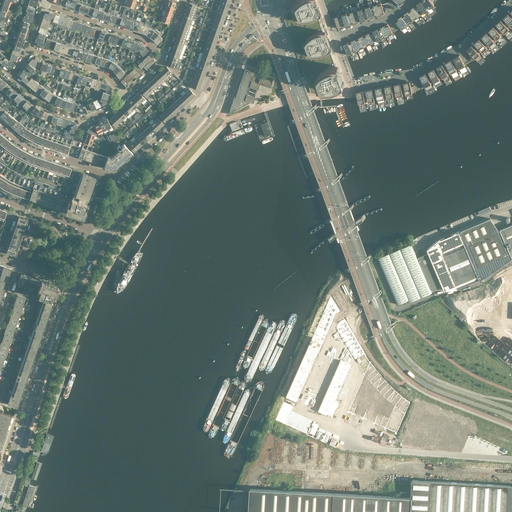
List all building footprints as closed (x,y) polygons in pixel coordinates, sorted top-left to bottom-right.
[(80,3),(78,11),(82,12),(85,5),(85,3),(86,0),(84,0),(84,2),(81,1),(80,3)] [(128,0),(126,6),(129,7),(133,8),(135,9),(137,6),(138,6),(139,4),(138,4),(139,4),(135,3),(128,0)] [(311,0),(298,0),(297,1),(295,2),(294,3),(292,5),(291,6),(290,8),(289,9),(288,10),(287,12),(287,13),(285,16),(286,18),(283,19),(284,20),(309,89),(319,86),(320,88),(322,89),(324,89),(327,90),(329,90),(330,90),(331,90),(333,89),(334,89),(335,89),(337,88),(338,88),(339,88),(339,87),(340,87),(341,86),(342,85),(342,84),(336,67),(311,0)] [(429,0),(422,0),(420,1),(427,11),(434,6),(429,0)] [(414,6),(421,16),(427,11),(420,1),(414,6)] [(89,7),(87,14),(91,15),(95,5),(91,3),(90,5),(89,7)] [(99,7),(96,17),(100,19),(103,11),(104,7),(105,6),(106,4),(104,3),(103,5),(102,8),(99,7)] [(162,3),(160,9),(164,10),(172,13),(172,12),(174,7),(162,3)] [(376,17),(384,14),(381,3),(373,6),(376,17)] [(2,4),(0,8),(7,11),(10,12),(11,10),(8,9),(9,7),(2,4)] [(95,5),(91,15),(96,17),(99,7),(100,6),(95,5)] [(373,6),(365,8),(368,19),(376,17),(373,6)] [(414,20),(421,16),(414,6),(407,11),(414,20)] [(365,8),(357,10),(361,21),(368,19),(365,8)] [(108,13),(105,20),(110,22),(113,12),(113,11),(110,10),(109,10),(108,13)] [(357,10),(350,13),(353,24),(361,21),(357,10)] [(408,25),(414,20),(407,11),(401,16),(408,25)] [(23,17),(22,20),(30,23),(32,17),(24,15),(19,13),(18,13),(17,15),(23,17)] [(117,16),(114,23),(119,25),(121,18),(123,14),(120,13),(119,17),(117,16)] [(350,13),(342,15),(345,26),(353,24),(350,13)] [(0,20),(4,22),(7,23),(9,18),(6,17),(0,14),(0,20)] [(121,18),(119,25),(123,26),(126,19),(127,17),(127,16),(123,14),(121,18)] [(511,18),(508,14),(502,18),(506,22),(504,24),(508,29),(510,27),(511,28),(511,26),(511,18)] [(342,15),(334,18),(337,29),(345,26),(342,15)] [(401,16),(394,21),(401,30),(408,25),(401,16)] [(69,19),(64,18),(61,28),(63,28),(62,30),(65,31),(69,19)] [(131,18),(128,28),(132,29),(136,20),(131,18)] [(136,20),(132,29),(137,31),(139,24),(140,21),(136,20)] [(500,20),(495,24),(499,28),(497,30),(501,35),(503,33),(504,34),(509,30),(508,29),(504,24),(500,20)] [(139,24),(137,31),(141,33),(144,26),(145,23),(140,21),(139,24)] [(144,26),(141,33),(146,34),(149,28),(150,26),(145,23),(144,26)] [(385,38),(393,34),(388,24),(380,28),(385,38)] [(19,28),(19,31),(26,33),(28,28),(21,25),(19,25),(18,27),(19,28)] [(149,28),(146,34),(150,37),(154,31),(156,29),(151,25),(149,28)] [(493,26),(488,31),(491,35),(489,36),(494,42),(496,40),(502,36),(501,35),(497,30),(493,26)] [(40,27),(38,31),(48,35),(50,35),(50,33),(46,32),(47,30),(40,27)] [(380,28),(373,31),(378,41),(385,38),(380,28)] [(154,31),(150,37),(153,40),(158,35),(162,31),(160,30),(159,31),(156,29),(154,31)] [(38,31),(37,36),(44,39),(46,40),(47,38),(48,35),(38,31)] [(158,35),(153,40),(157,44),(162,39),(161,37),(164,33),(162,31),(158,35)] [(373,31),(365,34),(370,45),(378,41),(373,31)] [(105,32),(103,39),(101,44),(103,44),(105,40),(107,40),(110,33),(105,32)] [(179,32),(177,36),(185,39),(187,40),(189,35),(187,35),(179,32)] [(12,36),(12,38),(23,42),(25,38),(18,35),(12,33),(11,36),(12,36)] [(489,36),(486,33),(481,37),(484,41),(482,43),(487,48),(489,46),(489,47),(494,42),(489,36)] [(53,36),(49,47),(54,49),(57,38),(55,37),(55,35),(53,34),(53,36)] [(365,34),(358,38),(363,48),(370,45),(365,34)] [(45,44),(44,46),(49,47),(53,36),(51,35),(49,39),(47,38),(46,40),(45,44)] [(37,36),(35,41),(39,42),(38,44),(43,46),(44,44),(44,42),(43,42),(44,39),(37,36)] [(66,42),(63,52),(67,53),(71,42),(72,38),(70,37),(68,43),(66,42)] [(12,38),(10,43),(22,47),(23,42),(12,38)] [(57,38),(54,49),(58,50),(62,40),(57,38)] [(358,38),(351,41),(356,52),(363,48),(358,38)] [(482,43),(479,39),(474,43),(477,47),(475,49),(479,54),(481,52),(482,53),(487,49),(487,48),(482,43)] [(62,40),(58,50),(63,52),(66,42),(66,41),(62,40)] [(348,55),(356,52),(351,41),(343,45),(348,55)] [(13,48),(13,49),(20,51),(22,47),(14,44),(10,43),(10,44),(9,44),(8,46),(13,48)] [(137,43),(134,50),(138,51),(139,53),(141,51),(145,47),(143,45),(137,43)] [(75,45),(72,55),(76,57),(80,45),(76,44),(75,45)] [(475,49),(471,45),(466,50),(470,54),(468,55),(467,55),(472,61),(474,59),(475,59),(480,55),(479,54),(475,49)] [(89,49),(85,60),(90,61),(92,54),(94,50),(92,49),(92,47),(90,47),(89,49)] [(138,54),(137,55),(140,58),(141,57),(142,56),(148,51),(145,47),(141,51),(139,53),(138,54)] [(83,51),(81,58),(85,60),(89,49),(87,48),(85,52),(83,51)] [(92,54),(90,61),(95,63),(98,52),(96,51),(95,55),(92,54)] [(101,57),(99,64),(104,66),(106,59),(107,55),(105,54),(104,58),(101,57)] [(119,79),(120,81),(126,87),(140,75),(139,74),(141,72),(155,59),(150,54),(145,58),(138,64),(137,64),(133,68),(134,69),(127,75),(125,77),(123,74),(119,77),(120,78),(119,79)] [(106,59),(104,66),(108,68),(111,61),(113,59),(113,58),(110,57),(107,55),(106,59)] [(459,55),(453,58),(455,63),(453,64),(456,70),(459,69),(459,70),(465,66),(459,55)] [(170,56),(168,61),(177,64),(179,58),(170,56)] [(6,57),(1,63),(5,66),(7,68),(7,67),(8,66),(9,66),(12,63),(14,64),(17,61),(15,60),(14,60),(9,59),(10,58),(7,58),(6,57)] [(32,59),(29,63),(35,68),(35,67),(36,68),(36,67),(38,65),(39,65),(40,62),(40,61),(40,60),(35,58),(35,60),(32,59)] [(111,61),(108,68),(112,70),(116,64),(119,61),(117,60),(117,61),(113,59),(111,61)] [(453,64),(451,60),(445,63),(447,67),(445,69),(448,75),(450,73),(451,74),(457,71),(456,70),(453,64)] [(40,69),(42,70),(41,74),(38,74),(38,75),(42,77),(43,76),(45,71),(47,63),(42,62),(42,61),(42,62),(40,68),(40,69)] [(116,64),(112,70),(115,73),(116,74),(121,68),(119,66),(121,63),(119,61),(116,64)] [(168,61),(167,65),(175,68),(179,70),(180,65),(177,64),(168,61)] [(29,63),(26,67),(34,74),(35,74),(36,72),(34,71),(35,69),(35,68),(29,63)] [(47,63),(45,71),(43,76),(42,77),(45,78),(47,71),(49,72),(51,65),(47,63)] [(442,64),(436,67),(439,72),(436,73),(439,79),(442,78),(442,79),(448,75),(445,69),(442,64)] [(26,67),(23,71),(27,74),(28,75),(31,78),(34,74),(26,67)] [(166,67),(163,70),(169,76),(172,73),(166,67)] [(123,74),(125,73),(121,68),(116,74),(119,77),(123,74)] [(235,96),(234,96),(228,114),(245,104),(246,105),(248,104),(247,103),(248,103),(250,104),(251,102),(253,103),(254,99),(255,100),(256,97),(255,97),(254,97),(255,93),(256,93),(257,93),(255,93),(257,89),(259,84),(269,87),(272,80),(273,80),(274,78),(273,78),(260,73),(259,74),(258,74),(258,75),(253,73),(253,72),(243,69),(245,69),(235,96)] [(434,69),(428,72),(430,76),(428,78),(431,84),(433,82),(434,83),(440,80),(439,79),(436,73),(434,69)] [(163,70),(159,74),(165,80),(169,76),(163,70)] [(28,75),(23,71),(23,72),(20,75),(23,78),(21,79),(26,83),(29,80),(26,78),(28,75)] [(70,71),(67,78),(69,79),(68,84),(65,83),(65,85),(69,87),(72,80),(74,73),(70,71)] [(425,73),(419,76),(422,81),(419,82),(422,89),(423,89),(422,88),(425,87),(425,88),(431,85),(431,84),(428,78),(425,73)] [(79,74),(76,81),(75,84),(80,86),(81,83),(83,76),(79,74)] [(159,74),(155,77),(161,84),(165,80),(159,74)] [(85,85),(84,88),(89,90),(90,86),(92,79),(88,77),(85,85)] [(155,77),(151,81),(157,87),(161,84),(155,77)] [(29,80),(26,83),(30,87),(35,81),(31,78),(29,80)] [(285,89),(283,90),(284,93),(286,98),(306,91),(303,84),(303,82),(301,78),(300,79),(295,82),(294,83),(289,86),(288,87),(285,89)] [(97,80),(94,88),(93,91),(98,92),(99,89),(100,87),(100,88),(102,82),(97,80)] [(35,81),(30,87),(34,90),(39,84),(35,81)] [(151,81),(147,84),(153,91),(157,87),(151,81)] [(410,81),(403,83),(404,88),(405,94),(405,95),(412,94),(412,93),(415,93),(414,85),(413,85),(413,86),(411,86),(410,81)] [(39,84),(34,90),(39,94),(47,84),(48,83),(47,82),(44,85),(44,84),(42,86),(40,84),(39,84)] [(102,82),(100,88),(103,88),(106,89),(105,92),(110,94),(111,92),(107,84),(102,82)] [(6,83),(1,89),(0,89),(0,93),(2,91),(5,93),(10,87),(6,83)] [(400,83),(394,85),(395,90),(396,96),(396,97),(403,96),(403,95),(405,94),(404,88),(401,88),(400,83)] [(47,84),(39,94),(44,97),(48,90),(48,91),(51,88),(47,84)] [(147,84),(144,88),(150,94),(153,91),(147,84)] [(391,85),(384,86),(385,91),(386,98),(387,99),(393,98),(393,97),(396,96),(395,90),(392,90),(391,85)] [(10,87),(5,93),(7,95),(5,97),(7,98),(14,90),(10,87)] [(381,87),(375,88),(376,93),(377,100),(377,101),(384,100),(384,99),(386,98),(385,91),(382,92),(381,87)] [(144,88),(140,91),(146,98),(150,94),(144,88)] [(53,94),(49,101),(54,103),(57,96),(55,95),(57,90),(55,89),(54,92),(53,94)] [(189,89),(185,92),(191,98),(195,95),(189,89)] [(372,89),(365,90),(366,95),(368,102),(368,103),(374,101),(377,100),(376,93),(373,94),(372,89)] [(14,90),(7,99),(8,100),(11,102),(13,100),(18,93),(14,90)] [(48,90),(44,97),(49,101),(53,94),(48,91),(48,90)] [(363,91),(356,92),(358,104),(365,103),(365,102),(368,102),(366,95),(364,96),(363,91)] [(139,92),(135,96),(141,102),(145,99),(139,92)] [(185,92),(182,95),(188,102),(191,98),(185,92)] [(18,93),(13,100),(15,101),(14,103),(16,105),(17,103),(22,97),(18,93)] [(62,98),(59,106),(64,107),(67,100),(68,97),(63,95),(62,98)] [(182,95),(178,99),(184,105),(188,102),(182,95)] [(57,96),(54,103),(59,106),(62,98),(57,96)] [(72,102),(69,109),(75,111),(78,104),(77,103),(74,102),(76,97),(74,96),(72,102)] [(135,96),(131,99),(137,106),(141,102),(135,96)] [(22,97),(17,103),(21,106),(22,106),(27,100),(26,100),(22,97)] [(91,97),(87,100),(92,110),(96,108),(91,98),(91,97)] [(94,97),(91,98),(96,108),(100,105),(98,101),(97,99),(96,100),(94,97)] [(100,100),(98,101),(100,105),(108,102),(109,99),(101,97),(100,100)] [(86,102),(83,103),(88,112),(92,110),(87,100),(86,98),(84,99),(86,102)] [(137,106),(131,99),(128,103),(133,109),(137,106)] [(178,99),(174,103),(180,109),(184,105),(178,99)] [(20,110),(18,113),(19,114),(21,115),(26,109),(31,103),(27,100),(22,106),(24,108),(21,111),(20,110)] [(78,104),(75,111),(79,112),(82,113),(84,113),(85,114),(85,113),(85,114),(86,113),(88,112),(83,103),(83,104),(82,104),(82,103),(79,102),(78,104)] [(31,103),(26,109),(30,113),(31,112),(36,105),(35,106),(31,103)] [(128,103),(124,106),(131,114),(134,110),(133,109),(128,103)] [(174,103),(170,106),(176,113),(180,109),(174,103)] [(0,107),(0,106),(0,115),(4,110),(6,108),(7,107),(9,105),(7,104),(4,107),(2,109),(0,107)] [(36,105),(31,112),(35,115),(40,109),(36,105)] [(124,106),(120,110),(126,116),(127,117),(131,114),(124,106)] [(170,106),(166,110),(172,116),(176,113),(170,106)] [(4,110),(0,115),(0,117),(3,120),(9,114),(6,112),(8,110),(6,108),(4,110)] [(40,109),(35,115),(40,118),(44,111),(40,109)] [(120,110),(116,113),(122,120),(126,116),(120,110)] [(166,110),(163,113),(169,120),(172,116),(166,110)] [(44,111),(40,118),(46,120),(48,112),(44,111)] [(54,114),(48,112),(46,120),(43,127),(45,128),(48,121),(51,122),(54,114)] [(116,113),(113,117),(119,123),(122,120),(116,113)] [(163,113),(159,117),(165,123),(169,120),(163,113)] [(9,114),(3,120),(7,123),(13,117),(9,114)] [(152,119),(154,121),(160,128),(164,124),(156,116),(152,119)] [(13,117),(7,123),(11,127),(17,120),(13,117)] [(17,120),(11,127),(15,130),(21,124),(25,118),(23,117),(19,122),(17,120)] [(113,117),(109,120),(115,127),(119,123),(113,117)] [(21,124),(15,130),(20,133),(24,127),(25,127),(22,125),(27,120),(25,118),(21,124)] [(111,127),(107,118),(102,120),(107,129),(111,127)] [(66,124),(65,127),(66,127),(68,128),(76,123),(75,122),(71,120),(70,120),(68,119),(66,124)] [(102,120),(98,122),(102,130),(103,131),(107,129),(102,120)] [(154,121),(150,125),(156,131),(160,128),(154,121)] [(236,121),(229,124),(232,131),(239,129),(236,121)] [(99,123),(94,126),(98,133),(103,131),(102,130),(98,122),(99,123)] [(67,128),(67,130),(69,131),(74,132),(77,125),(76,123),(68,128),(67,128)] [(88,129),(87,132),(95,134),(98,133),(94,126),(94,125),(90,126),(91,127),(88,129)] [(150,125),(147,128),(153,135),(156,131),(150,125)] [(24,127),(20,133),(24,136),(28,130),(29,128),(26,126),(24,127)] [(29,128),(24,136),(29,139),(34,131),(29,128)] [(147,128),(143,132),(149,138),(153,135),(147,128)] [(34,131),(29,139),(34,141),(37,135),(38,133),(34,131)] [(143,132),(139,135),(145,141),(149,138),(143,132)] [(37,135),(34,141),(39,144),(42,135),(38,133),(37,135)] [(134,137),(135,139),(141,145),(145,141),(139,135),(138,133),(134,137)] [(117,137),(104,149),(107,150),(119,139),(117,137)] [(135,139),(132,142),(138,148),(141,145),(135,139)] [(1,148),(5,151),(11,143),(7,140),(1,148)] [(130,140),(126,144),(134,152),(138,148),(132,142),(130,140)] [(11,143),(5,151),(10,154),(15,146),(11,143)] [(107,157),(104,166),(111,169),(117,167),(117,168),(125,160),(125,159),(129,155),(129,156),(132,153),(124,144),(121,146),(119,145),(118,145),(117,146),(117,147),(119,149),(110,157),(108,156),(107,157)] [(20,149),(15,146),(10,154),(15,157),(20,149)] [(20,149),(15,157),(20,160),(24,151),(20,149)] [(24,151),(21,158),(20,160),(24,162),(29,154),(24,151)] [(29,154),(24,162),(30,165),(30,163),(33,156),(29,154)] [(33,156),(30,165),(35,166),(38,157),(33,156)] [(30,197),(29,199),(34,201),(40,202),(45,204),(50,206),(55,208),(60,209),(65,211),(81,217),(82,216),(83,216),(83,215),(85,210),(86,207),(94,183),(96,177),(81,172),(76,170),(71,169),(71,170),(68,178),(64,189),(62,188),(59,188),(36,180),(36,181),(35,184),(33,188),(30,197)] [(8,180),(3,188),(8,191),(12,182),(8,180)] [(12,182),(8,191),(13,193),(17,184),(12,182)] [(17,184),(13,193),(18,195),(21,186),(17,184)] [(21,186),(18,195),(23,197),(26,187),(21,186)] [(28,220),(17,216),(16,221),(26,225),(28,220)] [(463,231),(460,232),(464,243),(480,280),(484,278),(490,274),(504,264),(511,259),(511,258),(500,231),(489,219),(462,230),(463,231)] [(26,225),(16,221),(14,226),(25,230),(26,225)] [(511,224),(499,230),(500,231),(511,258),(511,259),(511,258),(511,224)] [(25,230),(14,226),(12,231),(23,235),(25,230)] [(23,235),(12,231),(10,236),(21,240),(23,235)] [(437,241),(427,250),(429,253),(443,287),(444,291),(457,289),(458,289),(442,253),(464,243),(460,232),(459,232),(456,233),(456,232),(453,234),(439,240),(438,240),(437,241)] [(21,240),(10,236),(9,242),(19,245),(21,240)] [(18,250),(19,245),(9,242),(7,247),(18,250)] [(464,243),(442,253),(458,289),(480,280),(464,243)] [(411,244),(378,258),(379,261),(384,272),(398,304),(408,300),(409,302),(432,292),(430,288),(422,269),(421,265),(420,265),(417,258),(412,247),(411,244)] [(18,250),(7,247),(5,252),(16,256),(18,250)] [(429,253),(418,258),(421,265),(422,269),(430,288),(432,291),(443,287),(429,253)] [(0,267),(3,269),(2,271),(10,274),(11,269),(9,268),(8,268),(7,268),(0,265),(0,267)] [(26,275),(21,273),(20,277),(19,277),(19,278),(17,284),(22,285),(26,275)] [(0,275),(0,280),(7,283),(8,280),(8,279),(8,278),(0,275)] [(31,277),(26,275),(22,285),(27,287),(31,277)] [(36,278),(31,277),(27,287),(33,289),(36,278)] [(41,280),(36,278),(33,289),(38,291),(41,280)] [(49,283),(41,280),(38,291),(39,292),(38,295),(44,297),(53,300),(54,300),(56,296),(57,296),(60,288),(58,287),(58,286),(57,285),(51,283),(49,282),(49,283)] [(331,291),(284,397),(334,418),(337,411),(395,438),(410,403),(403,398),(389,385),(377,371),(366,358),(331,291)] [(53,300),(44,297),(44,299),(43,299),(40,307),(38,315),(7,403),(17,406),(26,382),(24,382),(25,381),(26,381),(28,378),(26,377),(26,376),(27,377),(43,331),(43,329),(44,330),(45,327),(44,327),(44,326),(45,326),(53,303),(52,302),(53,300)] [(14,307),(13,310),(22,313),(23,313),(26,314),(27,314),(28,312),(22,310),(21,310),(22,308),(14,305),(13,307),(14,307)] [(11,314),(10,319),(18,322),(20,323),(21,321),(19,320),(18,319),(19,317),(11,314)] [(8,323),(6,328),(14,331),(16,332),(18,333),(21,334),(22,331),(14,329),(15,327),(16,327),(16,326),(8,323)] [(5,333),(3,338),(11,341),(18,343),(19,341),(12,338),(13,336),(5,333)] [(0,345),(0,347),(0,348),(8,350),(9,348),(9,345),(2,342),(1,342),(0,345)] [(283,402),(275,420),(306,434),(312,420),(298,414),(291,411),(293,407),(283,402)] [(0,454),(13,416),(0,411),(0,454)] [(46,436),(40,452),(44,454),(50,437),(46,436)] [(278,448),(250,511),(299,511),(303,450),(278,448)] [(303,450),(299,511),(347,511),(352,453),(303,450)] [(352,453),(347,511),(396,511),(400,457),(352,453)] [(400,457),(396,511),(444,511),(448,460),(400,457)] [(448,460),(444,511),(492,511),(496,463),(448,460)] [(41,464),(37,463),(31,478),(36,480),(41,464)] [(35,487),(29,485),(23,505),(28,507),(35,487)]
